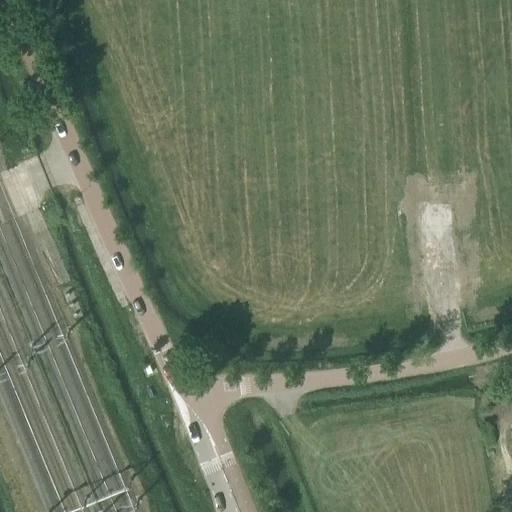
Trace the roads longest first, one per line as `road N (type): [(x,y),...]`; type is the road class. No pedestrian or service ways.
road 1 (unclassified): [(183,397),(9,0)]
road 2 (unclassified): [(183,397),(511,345)]
road 3 (track): [(451,359),(439,213)]
road 4 (unclassified): [(226,511),(183,397)]
